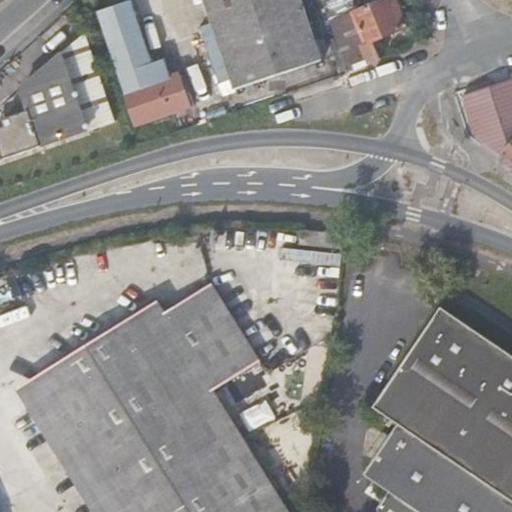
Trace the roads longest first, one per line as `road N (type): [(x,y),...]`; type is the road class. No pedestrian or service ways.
road 1 (secondary): [(0,226),(210,161),(293,155),(369,167)]
road 2 (tertiary): [(369,167),(386,156),(428,71),(467,46)]
road 3 (secondary): [(369,167),(511,226)]
